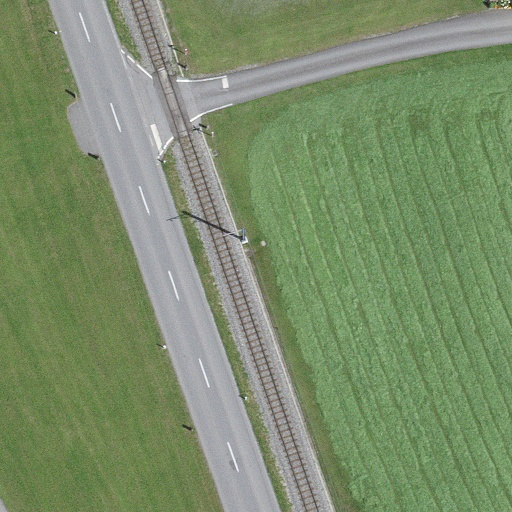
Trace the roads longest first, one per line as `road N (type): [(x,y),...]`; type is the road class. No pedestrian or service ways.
road 1 (secondary): [(75,0),(253,511)]
road 2 (track): [(511,32),(375,55),(117,126)]
